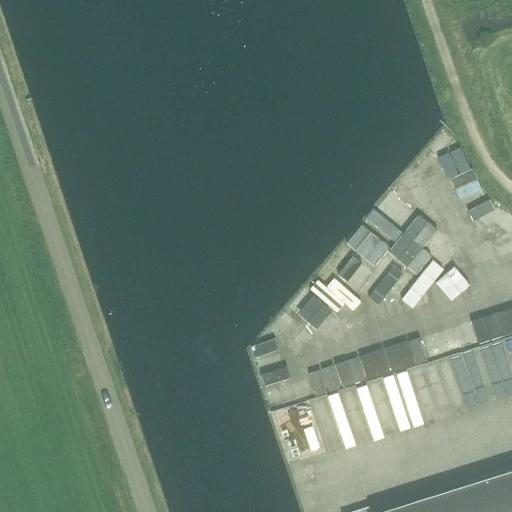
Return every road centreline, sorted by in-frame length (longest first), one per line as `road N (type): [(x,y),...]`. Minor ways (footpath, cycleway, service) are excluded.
road 1 (unclassified): [(144,511),(0,90)]
road 2 (track): [(511,192),(480,153),(425,0)]
